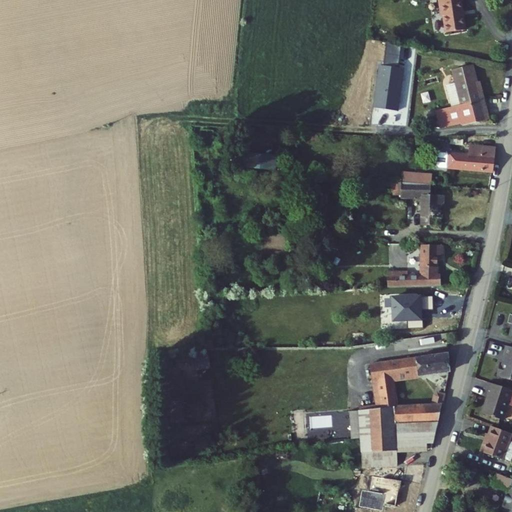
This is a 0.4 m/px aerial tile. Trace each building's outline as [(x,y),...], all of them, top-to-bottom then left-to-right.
[(446,4),(451,33),(470,30),(465,1),(467,1),(467,0),(441,0),(442,5),(446,4)] [(481,98),(471,64),(450,70),(454,83),(446,86),(452,106),(441,109),(446,126),(463,121),(464,125),(490,117),(484,97),(481,98)] [(373,113),(373,121),(385,122),(385,114),(373,113)] [(471,154),(452,152),(450,165),(450,167),(494,171),(497,145),(476,143),(476,146),(481,147),(481,155),(471,154)] [(471,143),(471,154),(481,155),(481,147),(476,146),(476,143),(471,143)] [(450,165),(452,152),(443,152),(440,154),(439,164),(441,167),(450,167),(450,165)] [(248,156),(248,172),(277,173),(277,157),(248,156)] [(426,183),(426,172),(406,171),(406,181),(426,183)] [(426,183),(406,181),(405,197),(426,198),(426,218),(433,217),(432,226),(442,226),(443,205),(447,206),(448,195),(435,195),(435,184),(426,183)] [(399,270),(399,286),(443,284),(444,273),(441,273),(442,256),(446,256),(446,246),(425,245),(423,274),(411,274),(411,271),(399,270)] [(390,270),(390,286),(399,286),(399,270),(390,270)] [(437,308),(436,294),(396,296),(397,319),(411,318),(411,327),(427,327),(426,317),(424,317),(424,309),(437,308)] [(511,346),(507,345),(504,355),(505,356),(503,363),(501,362),(497,374),(500,375),(499,376),(511,379),(511,346)] [(449,351),(370,363),(373,380),(379,380),(383,407),(393,406),(395,423),(412,422),(441,420),(448,387),(440,385),(439,390),(435,391),(432,401),(405,402),(404,392),(394,393),(392,377),(452,369),(449,351)] [(197,372),(211,370),(209,355),(195,358),(197,372)] [(490,390),(482,412),(503,419),(508,403),(511,404),(511,389),(487,382),(485,388),(490,390)] [(371,408),(363,411),(370,451),(394,449),(394,443),(398,443),(395,423),(393,406),(383,407),(371,408)] [(441,420),(412,422),(413,441),(435,440),(441,420)] [(412,422),(395,423),(398,443),(413,441),(412,422)] [(511,433),(493,427),(483,453),(511,463),(511,460),(511,442),(510,442),(511,437),(511,433)] [(378,473),(374,498),(399,503),(404,478),(378,473)] [(511,487),(511,485),(511,477),(504,475),(500,486),(510,490),(511,487)] [(511,511),(511,485),(511,487),(510,490),(508,495),(509,496),(507,502),(505,501),(501,510),(506,511),(511,511)]
